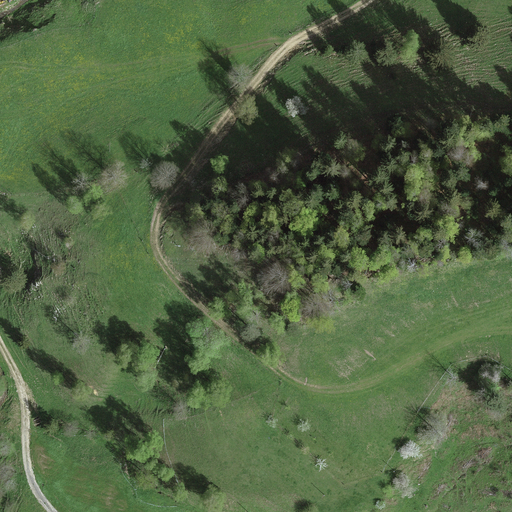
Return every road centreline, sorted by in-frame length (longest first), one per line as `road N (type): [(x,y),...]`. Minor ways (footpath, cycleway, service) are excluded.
road 1 (track): [(364,0),(263,69),(173,181),(153,222),(157,253),(180,284),(275,371),(318,387)]
road 2 (track): [(0,344),(19,395),(22,460),(49,511)]
